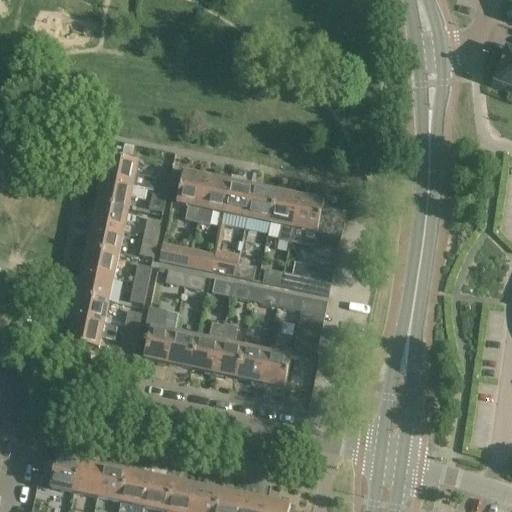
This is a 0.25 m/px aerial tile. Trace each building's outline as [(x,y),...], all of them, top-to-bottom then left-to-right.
[(511,90),(511,53),(507,51),(495,84),(511,90)] [(147,190),(147,191),(153,193),(154,191),(168,194),(171,178),(157,175),(156,180),(136,176),(139,163),(107,156),(102,180),(147,190)] [(186,222),(198,225),(208,178),(184,173),(178,204),(189,207),(186,222)] [(232,183),(225,214),(248,219),(255,188),(245,186),(247,180),(233,177),(232,183)] [(231,183),(208,178),(198,225),(210,228),(214,212),(225,214),(231,183)] [(102,180),(97,203),(129,210),(132,198),(145,201),(147,191),(147,190),(102,180)] [(255,188),(248,219),(271,224),(278,192),(255,188)] [(154,192),(149,212),(163,215),(168,195),(154,192)] [(301,197),(278,192),(271,224),(282,226),(278,242),(291,245),(294,229),(301,197)] [(294,229),(318,234),(321,222),(324,209),(325,202),(301,197),(294,229)] [(92,227),(124,233),(129,210),(97,203),(92,227)] [(324,209),(321,222),(344,227),(346,214),(324,209)] [(147,222),(144,238),(158,241),(161,225),(147,222)] [(341,240),(344,227),(321,222),(318,234),(318,235),(341,240)] [(119,257),(124,233),(92,227),(87,250),(119,257)] [(341,240),(318,235),(315,248),(338,253),(341,240)] [(153,261),(158,241),(144,238),(139,258),(153,261)] [(188,271),(193,251),(164,244),(159,265),(169,267),(188,271)] [(114,280),(119,257),(87,250),(83,273),(114,280)] [(193,251),(188,271),(207,275),(207,274),(212,275),(216,256),(193,251)] [(215,261),(212,276),(235,281),(238,266),(215,261)] [(238,266),(235,281),(253,285),(256,270),(238,266)] [(311,267),(308,281),(332,286),(335,272),(311,267)] [(134,285),(148,288),(152,271),(137,268),(134,285)] [(282,290),(285,276),(266,272),(263,286),(282,290)] [(109,303),(114,280),(83,273),(78,296),(109,303)] [(184,291),(187,277),(168,273),(166,287),(184,291)] [(308,281),(285,276),(282,290),(305,295),(308,281)] [(206,281),(187,277),(184,291),(203,295),(206,281)] [(332,286),(308,281),(305,295),(329,300),(332,286)] [(230,300),(233,286),(215,282),(212,296),(230,300)] [(144,308),(148,288),(134,285),(130,305),(144,308)] [(233,286),(230,300),(249,304),(252,290),(233,286)] [(277,310),(280,296),(262,292),(259,306),(277,310)] [(105,326),(109,303),(78,296),(73,320),(105,326)] [(301,315),(301,313),(304,301),(280,296),(277,310),(301,315)] [(304,301),(301,313),(325,319),(328,306),(304,301)] [(145,360),(169,365),(176,334),(175,334),(178,317),(149,311),(145,332),(151,333),(145,360)] [(299,325),(323,331),(325,319),(301,313),(301,315),(299,325)] [(124,331),(138,334),(142,317),(128,314),(124,331)] [(73,320),(68,344),(99,351),(102,340),(115,342),(117,330),(104,327),(73,320)] [(192,370),(215,375),(226,327),(212,324),(208,341),(199,339),(192,370)] [(320,343),(323,331),(299,325),(296,337),(320,343)] [(215,375),(238,380),(245,349),(234,346),(238,330),(226,327),(215,375)] [(133,360),(138,334),(124,331),(118,357),(133,360)] [(192,370),(199,339),(176,334),(169,365),(192,370)] [(320,343),(296,337),(293,350),(317,355),(320,343)] [(238,380),(262,385),(268,354),(245,349),(238,380)] [(292,359),(268,354),(262,385),(285,390),(292,359)] [(50,490),(74,495),(81,464),(57,459),(50,490)] [(74,495),(98,500),(104,469),(81,464),(74,495)] [(98,500),(121,505),(127,473),(104,469),(98,500)] [(144,509),(151,478),(127,473),(121,505),(144,509)] [(156,511),(167,511),(174,483),(151,478),(144,509),(156,511)] [(192,511),(197,488),(174,483),(167,511),(192,511)] [(192,511),(216,511),(220,493),(197,488),(192,511)] [(240,511),(244,498),(220,493),(216,511),(240,511)] [(240,511),(264,511),(267,503),(244,498),(240,511)] [(289,511),(291,507),(267,503),(264,511),(289,511)]
